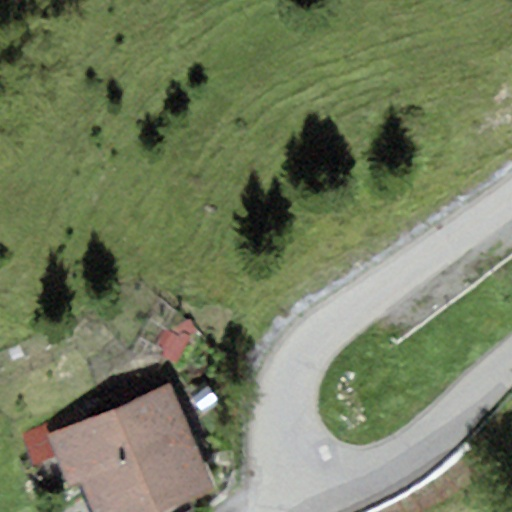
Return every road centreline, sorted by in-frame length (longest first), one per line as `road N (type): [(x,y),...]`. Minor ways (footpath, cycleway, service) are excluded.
road 1 (residential): [(340,452),(318,433),(318,353),(360,301),(511,193)]
road 2 (residential): [(511,385),(442,450),(365,472),(340,452)]
